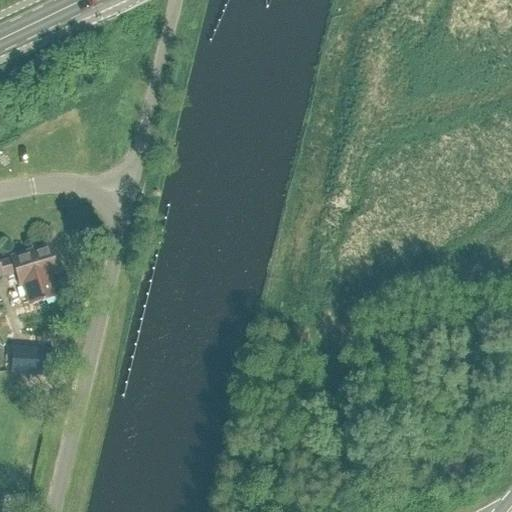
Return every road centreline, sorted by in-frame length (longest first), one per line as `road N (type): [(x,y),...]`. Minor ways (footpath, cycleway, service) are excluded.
road 1 (unclassified): [(52,511),(127,197)]
road 2 (unclassified): [(127,197),(173,0)]
road 3 (unclassified): [(0,194),(66,184),(127,197)]
